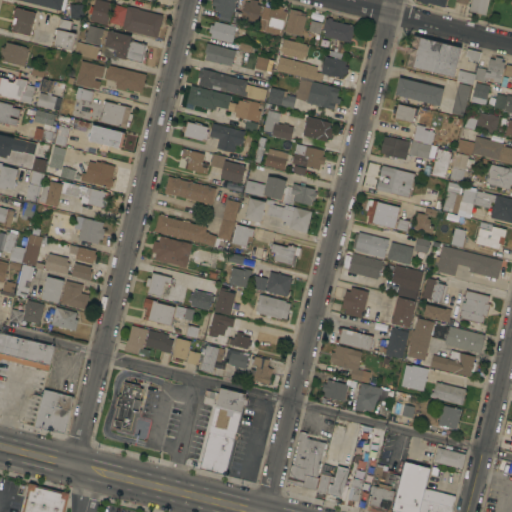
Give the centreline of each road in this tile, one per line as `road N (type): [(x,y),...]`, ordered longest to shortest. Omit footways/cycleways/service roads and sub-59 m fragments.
road 1 (residential): [(393,0),(263,511)]
road 2 (tertiary): [(190,0),(73,466)]
road 3 (residential): [(511,332),(467,511)]
road 4 (residential): [(511,44),(335,0)]
